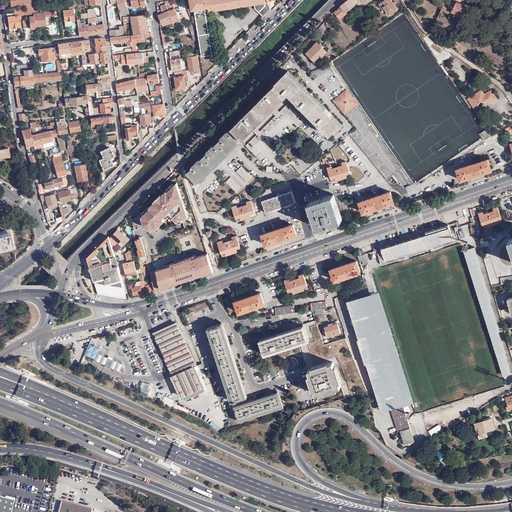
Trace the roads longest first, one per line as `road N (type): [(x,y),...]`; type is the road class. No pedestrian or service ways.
road 1 (motorway): [(377,506),(298,480),(52,368),(41,357),(39,335)]
road 2 (primary): [(149,305),(511,182)]
road 3 (primary): [(74,260),(333,0)]
road 4 (motorway): [(377,506),(337,489),(296,456),(296,434),(321,412),(348,418),(395,460),(440,482),(511,481)]
road 5 (motorway): [(0,401),(259,511)]
road 6 (motorway): [(170,450),(0,371)]
road 7 (motorway): [(170,450),(0,383)]
road 8 (motorway): [(336,511),(170,450)]
road 9 (residential): [(5,46),(37,201),(32,213)]
road 10 (primary): [(295,0),(174,119)]
road 11 (motorway): [(0,447),(75,458),(163,490)]
road 12 (residential): [(126,167),(106,34)]
road 13 (motorway): [(511,509),(377,506)]
road 14 (residential): [(151,0),(174,119)]
